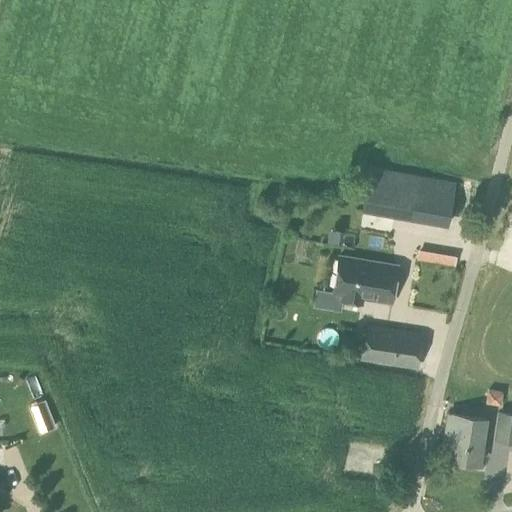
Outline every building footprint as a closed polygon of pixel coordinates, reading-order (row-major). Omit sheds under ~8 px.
[(495,94),(497,71),(479,69),(476,92),(495,94)] [(446,227),(455,182),(368,166),(360,210),(446,227)] [(287,187),(286,205),(336,207),(337,189),(287,187)] [(300,233),(293,258),(311,263),(317,237),(300,233)] [(363,297),(391,301),(397,264),(339,254),(333,292),(342,293),(341,298),(362,302),(363,297)] [(399,258),(402,316),(450,313),(447,256),(399,258)] [(296,298),(297,290),(308,292),(311,269),(280,265),(277,296),(296,298)] [(250,316),(250,353),(307,355),(307,318),(250,316)] [(423,332),(366,320),(359,358),(418,369),(423,332)] [(511,441),(511,411),(497,409),(492,439),(511,441)] [(449,458),(479,463),(486,417),(449,412),(446,432),(453,433),(449,458)]
